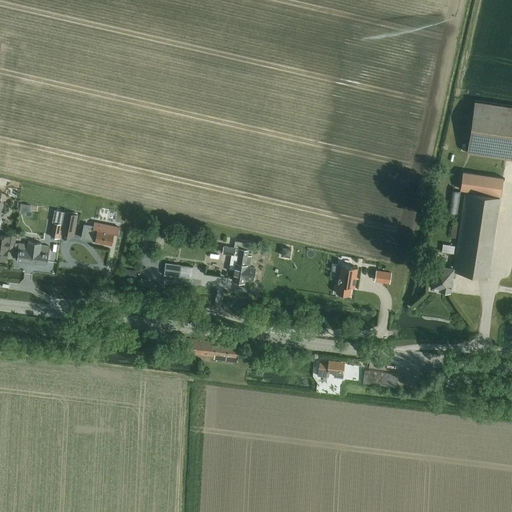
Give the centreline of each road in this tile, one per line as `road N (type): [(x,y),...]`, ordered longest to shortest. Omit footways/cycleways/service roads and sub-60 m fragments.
road 1 (secondary): [(511,369),(0,305)]
road 2 (track): [(97,338),(94,367),(511,419)]
road 3 (track): [(152,324),(112,339),(0,327)]
